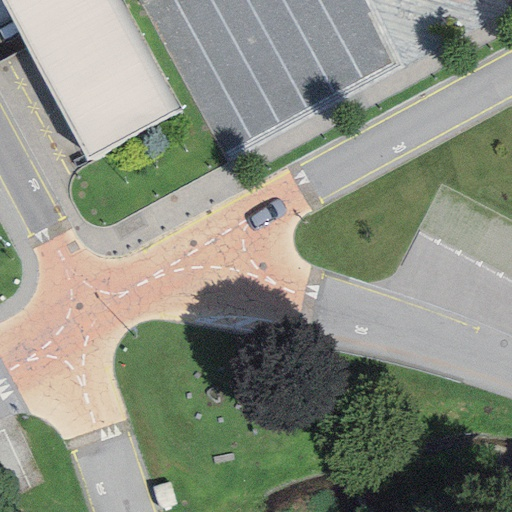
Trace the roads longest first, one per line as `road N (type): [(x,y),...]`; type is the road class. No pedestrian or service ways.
road 1 (residential): [(219,246),(511,77)]
road 2 (residential): [(219,246),(511,370)]
road 3 (unclassified): [(76,326),(54,254),(0,148)]
road 4 (residential): [(76,326),(219,246)]
